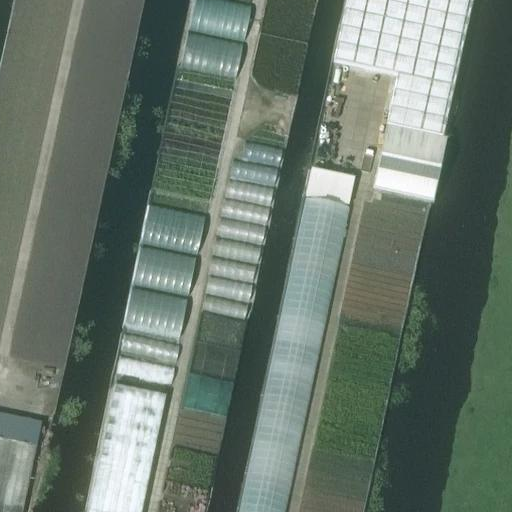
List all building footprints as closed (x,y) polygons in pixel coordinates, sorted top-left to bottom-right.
[(345,0),(332,65),(395,78),(371,191),(431,204),(444,142),(441,141),(471,0),(345,0)] [(310,171),(304,198),(322,202),(331,204),(347,207),(353,181),(312,172),(310,171)] [(284,511),(348,211),(330,207),(331,204),(322,202),(322,205),(304,201),(238,511),(284,511)] [(113,388),(87,511),(141,511),(164,399),(113,388)] [(0,416),(0,511),(22,511),(40,424),(0,416)]
